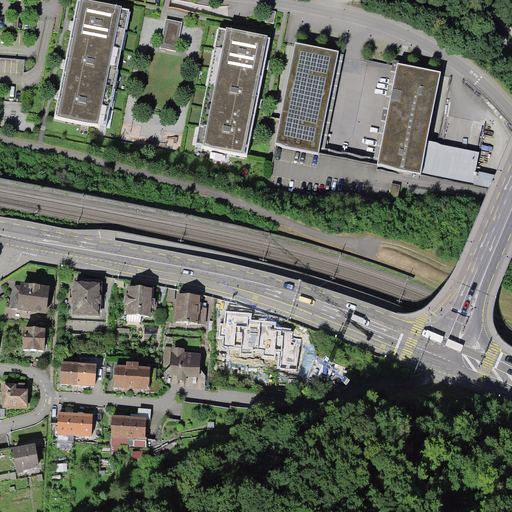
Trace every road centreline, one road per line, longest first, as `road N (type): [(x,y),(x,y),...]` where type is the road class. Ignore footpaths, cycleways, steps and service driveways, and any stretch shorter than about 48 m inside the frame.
road 1 (primary): [(26,239),(253,283),(445,352)]
road 2 (residential): [(317,405),(176,392),(160,405),(46,397)]
road 3 (residential): [(511,112),(451,57),(392,29),(269,0)]
road 4 (track): [(102,511),(317,405)]
road 5 (secondary): [(511,189),(445,352)]
road 6 (unclassified): [(445,352),(424,381),(385,383),(317,405)]
